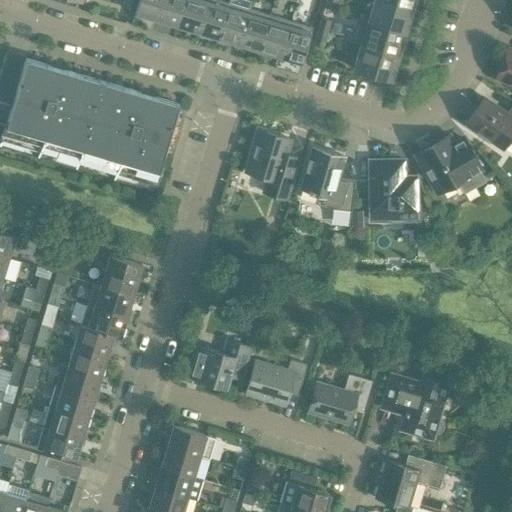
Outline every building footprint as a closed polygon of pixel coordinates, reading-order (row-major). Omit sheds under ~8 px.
[(138,0),(134,13),(156,19),(161,0),(138,0)] [(161,0),(156,19),(176,26),(184,0),(161,0)] [(184,0),(176,26),(197,32),(206,0),(184,0)] [(220,0),(206,0),(197,32),(218,38),(228,2),(220,0)] [(247,0),(229,0),(228,2),(218,38),(238,44),(249,9),(251,1),(247,0)] [(360,19),(405,33),(412,10),(379,0),(373,0),(368,21),(360,19)] [(379,0),(412,10),(415,0),(379,0)] [(259,50),(270,15),(249,9),(238,44),(259,50)] [(270,15),(259,50),(280,57),(290,21),(270,15)] [(317,31),(326,34),(330,20),(321,18),(317,31)] [(353,42),(398,56),(405,33),(360,19),(360,20),(354,42),(353,42)] [(290,21),(280,57),(301,63),(312,27),(290,21)] [(326,34),(317,31),(313,45),(322,48),(326,34)] [(398,56),(353,42),(353,43),(360,45),(353,68),(391,80),(398,56)] [(511,50),(508,48),(495,78),(511,84),(511,50)] [(25,58),(0,143),(0,146),(153,192),(179,103),(25,58)] [(511,104),(506,113),(484,97),(466,124),(502,148),(511,133),(511,104)] [(284,157),(290,139),(258,129),(246,171),(259,175),(258,179),(260,182),(269,185),(266,193),(286,198),(296,164),(287,161),(284,157)] [(464,192),(485,180),(478,169),(480,167),(464,139),(452,145),(447,136),(432,144),(427,143),(421,146),(420,151),(416,153),(438,191),(457,181),(464,192)] [(300,188),(321,194),(321,195),(321,198),(321,200),(322,202),(323,204),(325,206),(327,207),(329,208),(331,208),(351,210),(354,179),(338,178),(344,156),(312,147),(300,188)] [(404,159),(369,160),(370,212),(397,211),(397,220),(417,220),(417,211),(416,176),(404,176),(404,159)] [(361,212),(352,212),(352,226),(361,226),(361,212)] [(297,221),(284,217),(279,232),(292,236),(297,221)] [(452,230),(440,233),(444,246),(456,242),(452,230)] [(0,231),(0,254),(9,257),(15,236),(0,231)] [(53,261),(56,249),(48,246),(44,259),(53,261)] [(0,254),(0,277),(2,278),(3,278),(14,281),(20,262),(8,258),(9,257),(0,254)] [(109,254),(100,285),(132,295),(141,264),(109,254)] [(60,259),(56,272),(66,275),(69,276),(73,263),(60,259)] [(56,272),(50,293),(60,296),(66,275),(56,272)] [(39,276),(36,288),(44,291),(48,278),(39,276)] [(92,283),(86,303),(126,315),(132,295),(100,285),(92,283)] [(36,288),(32,301),(40,303),(44,291),(36,288)] [(207,290),(203,301),(218,305),(221,294),(207,290)] [(50,293),(47,303),(57,306),(60,296),(50,293)] [(126,315),(86,303),(80,324),(120,336),(126,315)] [(27,317),(23,330),(32,332),(35,320),(27,317)] [(310,321),(307,333),(318,337),(322,324),(310,321)] [(40,324),(37,334),(48,337),(51,327),(40,324)] [(74,345),(106,354),(112,335),(120,337),(120,336),(80,324),(74,345)] [(23,330),(20,342),(28,345),(32,332),(23,330)] [(37,334),(34,344),(45,348),(48,337),(37,334)] [(242,373),(250,346),(227,339),(223,353),(196,345),(187,376),(225,387),(230,370),(242,373)] [(106,354),(74,345),(68,366),(100,375),(106,354)] [(15,359),(11,371),(19,374),(23,361),(15,359)] [(297,395),(306,364),(290,359),(287,369),(255,359),(244,394),(284,405),(288,392),(297,395)] [(54,384),(94,396),(100,375),(68,366),(61,363),(54,384)] [(28,365),(25,376),(35,379),(39,368),(28,365)] [(392,375),(383,405),(406,412),(403,423),(401,428),(431,436),(432,432),(433,432),(434,432),(435,432),(436,432),(437,431),(438,431),(439,431),(439,430),(440,430),(440,429),(441,428),(441,427),(442,426),(442,425),(442,424),(442,423),(442,422),(441,422),(441,421),(440,420),(440,419),(439,419),(439,418),(438,418),(437,417),(436,417),(433,416),(436,406),(439,407),(449,373),(427,367),(422,384),(392,375)] [(11,371),(7,383),(15,386),(19,374),(11,371)] [(362,412),(372,381),(348,374),(344,389),(317,381),(307,411),(347,423),(352,409),(362,412)] [(25,376),(22,386),(32,389),(35,379),(25,376)] [(48,405),(87,417),(94,396),(54,384),(48,405)] [(2,400),(0,407),(0,412),(7,415),(10,403),(2,400)] [(42,426),(81,437),(87,417),(48,405),(42,426)] [(16,407),(13,417),(23,420),(26,410),(16,407)] [(13,417),(9,427),(20,430),(23,420),(13,417)] [(209,458),(215,437),(173,424),(167,446),(199,455),(209,458)] [(81,437),(42,426),(36,447),(41,449),(43,449),(75,459),(81,437)] [(5,444),(3,453),(15,457),(18,448),(5,444)] [(160,466),(193,476),(199,455),(167,446),(160,466)] [(18,448),(15,457),(28,461),(31,452),(18,448)] [(385,459),(374,497),(397,504),(394,511),(410,511),(411,508),(408,507),(416,481),(427,485),(439,488),(446,465),(434,462),(407,454),(404,465),(385,459)] [(234,466),(245,469),(248,459),(237,456),(234,466)] [(47,457),(44,465),(57,469),(59,461),(47,457)] [(57,469),(55,474),(77,480),(80,467),(59,461),(57,469)] [(160,466),(154,487),(186,497),(196,500),(202,479),(193,476),(160,466)] [(235,466),(232,477),(242,480),(245,469),(235,466)] [(291,470),(288,481),(286,480),(279,502),(312,511),(324,511),(330,494),(313,489),(316,477),(291,470)] [(248,482),(245,492),(255,495),(258,485),(248,482)] [(5,493),(0,509),(0,511),(21,511),(28,492),(28,490),(7,484),(5,493)] [(148,508),(161,511),(181,511),(186,497),(154,487),(148,508)] [(48,498),(28,492),(21,511),(44,511),(46,506),(48,498)] [(245,492),(242,502),(252,505),(255,495),(245,492)] [(225,497),(222,508),(233,511),(236,501),(225,497)] [(276,511),(312,511),(279,502),(276,511)]
